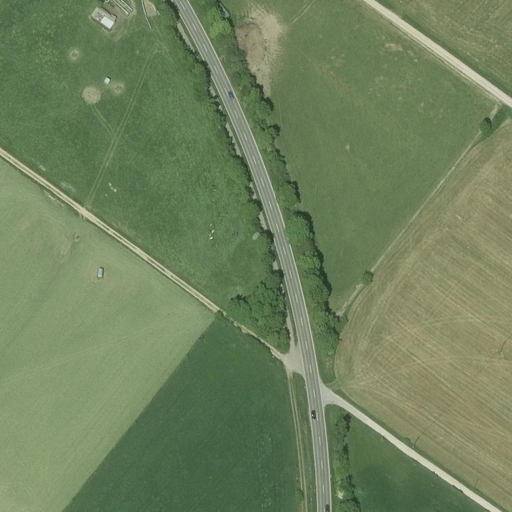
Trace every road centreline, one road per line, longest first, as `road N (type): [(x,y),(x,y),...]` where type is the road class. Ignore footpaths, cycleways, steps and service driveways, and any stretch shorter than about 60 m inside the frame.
road 1 (track): [(0,152),(492,511)]
road 2 (secondary): [(178,0),(226,89),(288,267),(314,385),(321,511)]
road 3 (track): [(366,0),(511,104)]
road 4 (track): [(287,366),(303,511)]
